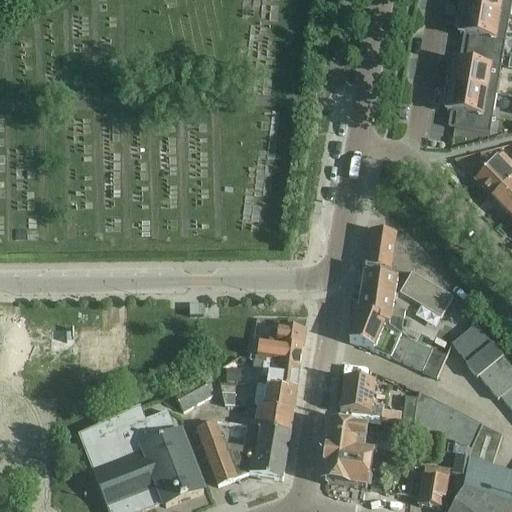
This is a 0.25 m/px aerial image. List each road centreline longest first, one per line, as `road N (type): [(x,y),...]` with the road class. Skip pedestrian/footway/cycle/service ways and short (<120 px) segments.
road 1 (residential): [(0,286),(323,278)]
road 2 (tertiary): [(306,511),(329,319),(323,278)]
road 3 (residential): [(437,0),(408,153)]
road 4 (residential): [(511,264),(408,153)]
road 5 (tertiary): [(357,147),(383,0)]
road 6 (tertiary): [(323,278),(337,264),(357,147)]
